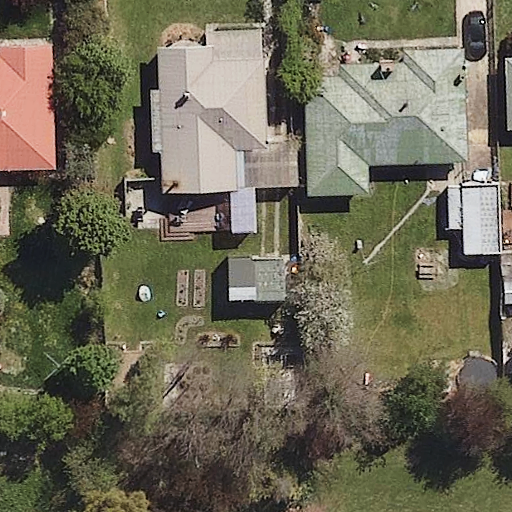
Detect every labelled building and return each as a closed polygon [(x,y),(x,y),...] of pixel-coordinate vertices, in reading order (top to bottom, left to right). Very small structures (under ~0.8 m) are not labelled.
[(210,40),(154,42),(158,187),(245,185),(244,140),(267,139),(265,52),(211,53),(210,40)] [(315,98),(303,99),(305,196),(370,195),(370,162),(469,160),(467,43),(401,44),(402,62),(315,63),(315,98)] [(53,48),(0,49),(0,166),(55,165),(53,48)] [(499,188),(442,188),(442,228),(462,228),(462,253),(500,253),(499,188)] [(511,261),(498,261),(499,308),(511,307),(511,261)] [(220,262),(219,306),(281,307),(282,264),(220,262)]
